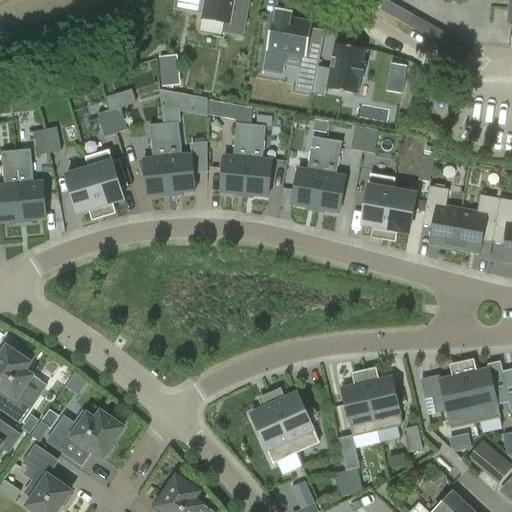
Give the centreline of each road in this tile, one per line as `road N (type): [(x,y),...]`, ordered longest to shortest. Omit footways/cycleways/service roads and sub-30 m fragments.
road 1 (residential): [(465,285),(275,236),(157,226),(69,248),(2,292)]
road 2 (residential): [(462,338),(342,342),(251,364),(198,391),(173,419)]
road 3 (residential): [(511,63),(463,84),(316,0)]
road 4 (residential): [(173,419),(2,292)]
road 5 (residential): [(258,511),(173,419)]
